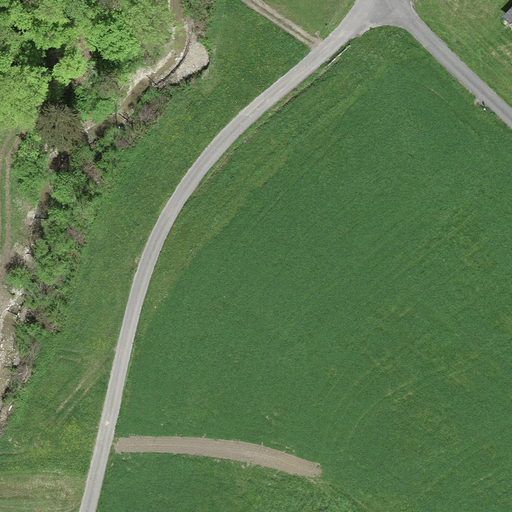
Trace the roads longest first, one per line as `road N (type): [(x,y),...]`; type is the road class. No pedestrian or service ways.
road 1 (track): [(85,511),(149,255),(174,204),(216,145),(384,0)]
road 2 (track): [(384,0),(511,120)]
